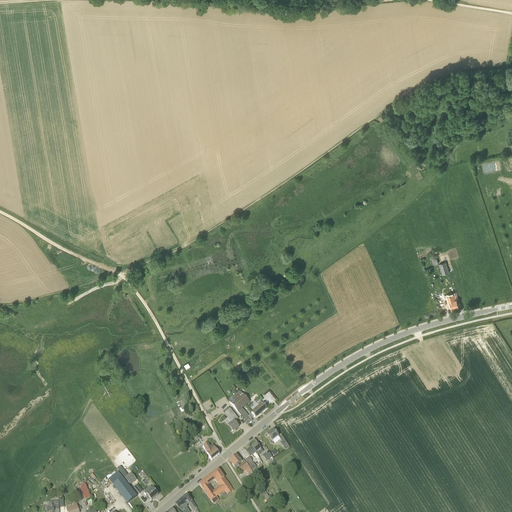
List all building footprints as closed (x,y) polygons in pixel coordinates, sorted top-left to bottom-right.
[(439,264),(442,275),(449,272),(446,262),(439,264)] [(450,305),(451,304),(452,308),(458,306),(455,293),(452,294),(453,299),(451,300),(452,301),(449,302),(450,305)] [(248,416),(242,409),(249,402),(242,394),(231,404),(248,425),(252,421),(251,419),(253,416),(251,414),(248,416)] [(177,404),(178,406),(181,411),(182,413),(188,409),(187,408),(190,406),(186,399),(177,404)] [(251,414),(253,416),(255,418),(266,409),(262,404),(251,414)] [(231,424),(228,426),(233,432),(239,427),(234,422),(238,419),(228,407),(223,412),(228,418),(227,418),(227,419),(229,422),(229,421),(231,424)] [(278,436),(273,430),(267,435),(272,441),(278,436)] [(289,447),(281,435),(278,437),(281,442),(280,443),(285,450),(289,447)] [(203,447),(211,461),(219,455),(213,445),(210,447),(208,443),(203,447)] [(256,443),(251,448),(257,455),(259,453),(262,451),(256,443)] [(257,455),(251,448),(246,452),(252,460),(252,461),(258,456),(257,455)] [(267,452),(262,456),(266,461),(271,456),(267,452)] [(252,471),(249,467),(245,462),(240,466),(238,464),(241,462),(236,455),(229,461),(240,474),(245,470),(248,475),(252,471)] [(245,461),(248,465),(249,465),(253,470),(256,467),(252,462),(249,458),(245,461)] [(225,490),(228,494),(233,490),(218,470),(199,484),(199,485),(203,489),(211,500),(214,504),(218,501),(215,497),(225,490)] [(131,473),(125,478),(130,485),(136,480),(131,473)] [(122,478),(113,485),(127,504),(137,497),(122,478)] [(144,492),(151,500),(158,495),(151,486),(144,492)] [(186,495),(175,505),(178,509),(179,508),(182,511),(186,509),(187,507),(185,504),(185,503),(187,502),(191,507),(194,504),(192,501),(186,495)]
